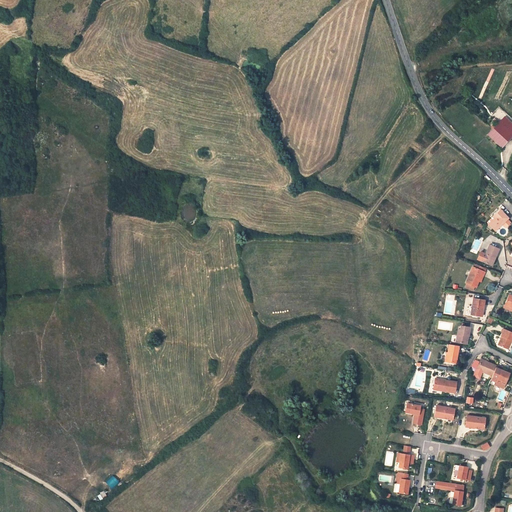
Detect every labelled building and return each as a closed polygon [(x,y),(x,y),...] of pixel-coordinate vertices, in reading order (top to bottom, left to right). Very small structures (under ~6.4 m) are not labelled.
[(492,121),(497,125),(487,135),(501,148),(511,136),(511,124),(504,117),(499,123),(494,118),(492,121)] [(493,217),(494,218),(488,224),(495,231),(502,224),(507,219),(508,218),(500,210),(495,215),(493,217)] [(510,222),(507,219),(502,224),(505,227),(510,222)] [(484,253),(481,261),(492,266),(499,249),(489,245),(485,254),(484,253)] [(473,267),(469,276),(470,277),(467,283),(476,287),(479,281),(481,276),(483,277),(485,272),(482,271),(483,268),(475,264),(473,267)] [(473,299),(472,306),(471,315),(482,316),(484,300),(473,299)] [(460,329),(458,329),(456,342),(465,344),(466,336),(468,336),(469,328),(460,326),(460,329)] [(511,332),(504,329),(501,336),(502,336),(498,345),(501,346),(505,348),(509,340),(511,341),(511,332)] [(459,346),(449,344),(448,353),(446,362),(456,363),(459,346)] [(496,366),(480,359),(479,362),(477,369),(482,371),(492,376),(496,366)] [(477,369),(479,362),(475,360),(470,367),(477,369)] [(497,364),(496,366),(492,376),(490,380),(496,382),(495,385),(503,388),(505,383),(509,373),(501,370),(503,367),(497,364)] [(477,369),(474,376),(479,378),(482,371),(477,369)] [(445,382),(435,380),(434,389),(455,393),(456,382),(445,380),(445,382)] [(414,414),(413,423),(421,425),(424,409),(420,408),(420,406),(407,403),(405,412),(414,414)] [(452,420),(454,409),(436,405),(434,416),(452,420)] [(484,429),(485,418),(466,415),(464,426),(484,429)] [(412,464),(414,455),(398,453),(397,458),(400,458),(399,462),(396,462),(395,467),(407,468),(408,463),(412,464)] [(466,470),(467,467),(459,465),(456,478),(469,480),(470,473),(466,472),(466,470)] [(408,474),(397,472),(396,478),(398,479),(398,483),(400,484),(399,493),(407,494),(409,480),(407,479),(408,474)] [(112,475),(105,482),(112,489),(119,482),(112,475)] [(452,503),(460,504),(463,485),(436,481),(435,487),(454,490),(452,503)]
